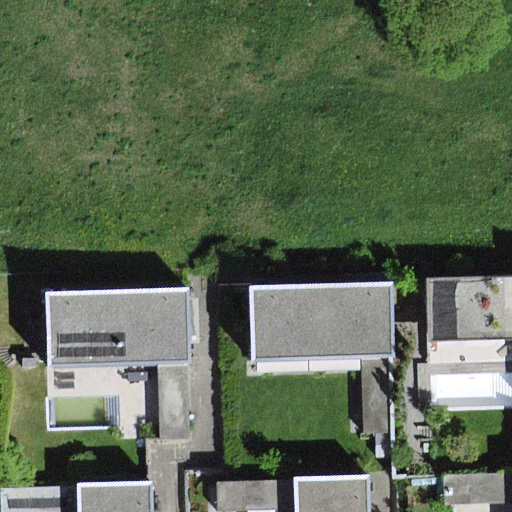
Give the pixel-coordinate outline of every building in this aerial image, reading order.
[(511,278),(427,281),(428,342),(511,339),(511,278)] [(393,283),(252,288),(254,361),(376,357),(395,357),(393,283)] [(189,289),(47,294),(49,367),(191,362),(190,320),(189,289)] [(511,507),(511,474),(444,476),(445,509),(511,507)] [(371,511),(370,476),(295,479),(295,511),(371,511)] [(238,511),(295,511),(295,479),(217,480),(217,511),(238,511)] [(154,511),(153,481),(77,484),(78,511),(154,511)] [(78,511),(77,484),(0,486),(0,511),(78,511)]
